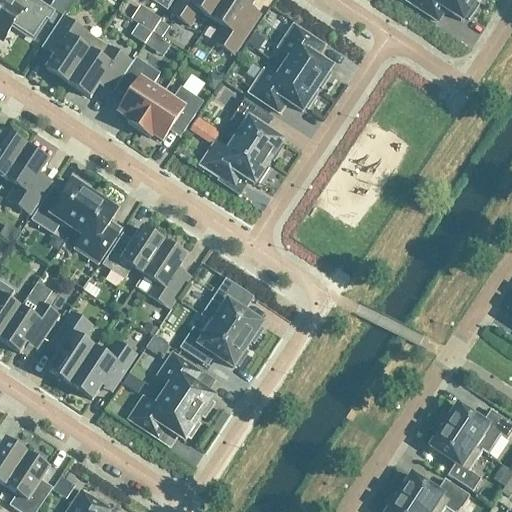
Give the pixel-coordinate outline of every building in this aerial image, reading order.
[(0,0),(0,40),(2,42),(5,37),(12,26),(32,39),(45,20),(48,22),(54,13),(35,0),(0,0)] [(147,0),(166,12),(173,0),(147,0)] [(178,0),(169,14),(188,27),(198,13),(210,21),(223,0),(178,0)] [(255,0),(223,0),(210,21),(223,29),(213,43),(232,56),(259,16),(249,10),(255,0)] [(475,0),(404,0),(404,1),(437,22),(442,14),(447,13),(461,22),(464,18),(468,20),(477,6),(473,3),(475,0)] [(265,4),(258,15),(271,24),(279,14),(265,4)] [(61,18),(44,44),(41,49),(54,57),(45,71),(67,85),(96,41),(61,18)] [(292,27),(277,50),(287,56),(280,67),(315,91),(317,87),(321,90),(330,75),(327,73),(330,69),(317,60),(325,49),(321,46),(292,27)] [(96,41),(67,85),(89,99),(97,86),(112,96),(115,91),(117,86),(132,64),(96,41)] [(135,59),(132,64),(117,86),(130,95),(118,113),(128,120),(126,124),(137,131),(163,92),(153,84),(159,75),(135,59)] [(262,71),(248,94),(277,113),(280,116),(288,104),(301,113),(303,109),(307,111),(316,96),(313,94),(315,91),(280,67),(272,78),(262,71)] [(177,81),(190,92),(200,81),(186,69),(177,81)] [(173,98),(163,92),(137,131),(149,139),(151,136),(161,142),(170,129),(175,128),(183,133),(202,104),(179,89),(173,98)] [(234,143),(267,164),(269,160),(272,162),(282,147),(279,145),(281,142),(258,127),(266,116),(243,101),(228,123),(241,132),(234,143)] [(197,119),(190,129),(198,135),(205,124),(197,119)] [(0,178),(4,181),(25,148),(3,134),(0,138),(0,178)] [(267,164),(234,143),(230,149),(223,150),(214,145),(199,167),(232,189),(239,177),(252,186),(254,183),(257,185),(267,170),(264,168),(267,164)] [(47,163),(25,148),(4,181),(10,185),(12,193),(6,201),(28,216),(50,184),(38,176),(47,163)] [(72,230),(93,198),(89,195),(91,192),(77,182),(75,186),(71,183),(62,197),(58,198),(49,192),(29,222),(52,237),(58,228),(66,226),(72,230)] [(93,198),(72,230),(78,234),(80,242),(74,251),(96,266),(116,236),(107,230),(106,226),(115,212),(112,210),(114,207),(99,197),(97,201),(93,198)] [(142,277),(163,244),(142,230),(129,248),(118,241),(101,266),(123,281),(131,269),(142,277)] [(163,244),(142,277),(153,284),(145,296),(169,311),(190,280),(177,271),(185,259),(183,257),(185,254),(174,246),(172,250),(163,244)] [(200,317),(208,322),(246,347),(249,342),(253,345),(262,331),(258,329),(261,325),(236,309),(246,294),(225,280),(200,317)] [(0,338),(19,310),(7,302),(13,293),(0,284),(0,338)] [(19,310),(0,338),(0,342),(18,355),(25,344),(36,350),(42,340),(57,317),(39,305),(27,297),(19,310)] [(70,314),(53,340),(46,350),(57,358),(47,372),(69,387),(93,350),(81,342),(91,328),(70,314)] [(246,347),(208,322),(200,334),(192,329),(178,350),(200,364),(208,353),(232,369),(234,365),(238,367),(247,354),(243,352),(246,347)] [(93,350),(69,387),(91,401),(101,386),(111,393),(134,357),(115,344),(105,359),(93,350)] [(163,397),(198,420),(200,417),(203,419),(213,405),(210,403),(212,399),(196,388),(195,383),(201,375),(171,355),(156,377),(164,382),(166,392),(163,397)] [(198,420),(163,397),(159,402),(149,404),(142,399),(127,421),(156,441),(162,432),(167,431),(183,442),(186,438),(189,440),(199,426),(196,424),(198,420)] [(448,414),(440,426),(477,450),(481,453),(486,456),(499,436),(506,441),(511,431),(511,426),(489,412),(482,423),(457,407),(451,416),(448,414)] [(477,450),(440,426),(433,438),(435,439),(429,448),(454,465),(446,477),(471,493),(480,480),(468,473),(481,453),(477,450)] [(0,484),(5,488),(26,456),(4,441),(0,447),(0,484)] [(48,470),(26,456),(5,488),(16,495),(8,507),(15,511),(36,511),(47,496),(36,488),(48,470)] [(511,475),(500,493),(508,498),(511,492),(511,475)] [(402,484),(395,495),(419,511),(459,511),(469,498),(444,481),(436,493),(411,476),(405,485),(402,484)] [(110,511),(80,492),(66,511),(110,511)] [(419,511),(394,495),(387,507),(389,509),(387,511),(419,511)]
